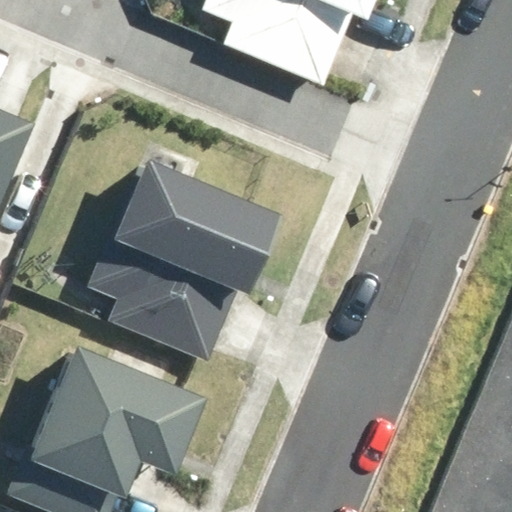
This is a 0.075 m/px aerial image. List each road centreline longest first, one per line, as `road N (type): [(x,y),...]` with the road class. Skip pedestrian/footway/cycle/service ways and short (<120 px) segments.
road 1 (residential): [(458,175),(20,0)]
road 2 (residential): [(317,511),(458,175)]
road 3 (residential): [(458,175),(511,45)]
